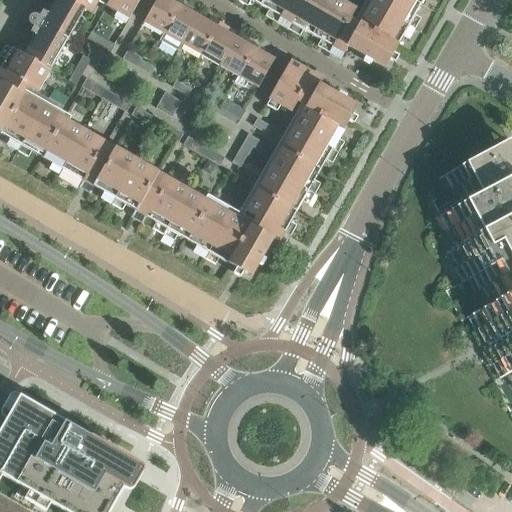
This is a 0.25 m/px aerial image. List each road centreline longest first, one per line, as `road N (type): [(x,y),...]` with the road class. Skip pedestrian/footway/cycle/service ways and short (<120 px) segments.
road 1 (tertiary): [(246,389),(0,225)]
road 2 (tertiary): [(0,328),(216,435)]
road 3 (residential): [(215,0),(418,117)]
road 4 (tertiary): [(345,266),(418,117)]
road 5 (tertiary): [(345,266),(292,389)]
